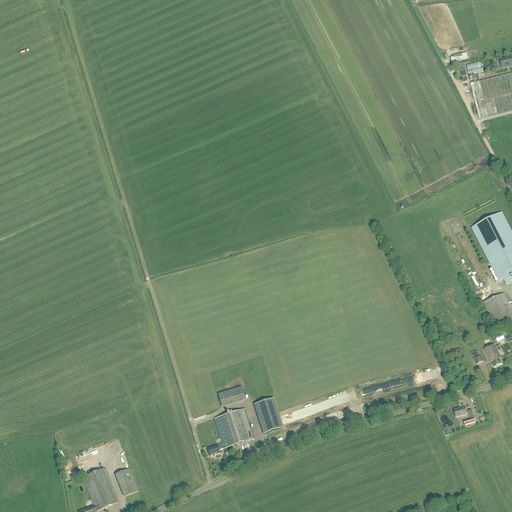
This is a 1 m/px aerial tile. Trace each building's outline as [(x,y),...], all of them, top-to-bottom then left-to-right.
[(452,63),(455,63),(455,62),(467,60),(466,54),(453,56),(454,58),(451,58),(452,63)] [(511,57),(500,60),(502,69),(511,66),(511,57)] [(477,64),(467,66),(468,71),(473,70),(474,75),(483,73),(483,68),(478,69),(477,64)] [(479,120),(511,111),(511,73),(470,84),(479,120)] [(507,286),(511,283),(511,233),(502,214),(472,229),(500,282),(504,280),(507,286)] [(511,304),(509,306),(504,295),(483,304),(496,331),(511,324),(511,304)] [(488,360),(490,359),(494,368),(502,364),(500,359),(501,359),(495,345),(484,350),(488,360)] [(477,365),(479,364),(483,362),(481,357),(479,358),(477,352),(472,354),(477,365)] [(218,395),(222,408),(246,401),(242,388),(218,395)] [(341,404),(350,402),(349,395),(340,397),(341,404)] [(274,399),(254,406),(264,435),(283,429),(274,399)] [(460,408),(461,409),(454,411),(456,418),(467,415),(465,407),(460,408)] [(245,410),(237,413),(215,420),(223,445),(207,450),(210,457),(220,454),(219,451),(246,442),(255,440),(251,429),(245,410)] [(291,414),(284,416),(287,423),(294,420),(291,414)] [(464,423),(465,427),(468,427),(469,429),(471,428),(471,427),(473,426),(472,425),(474,424),(474,425),(477,424),(475,420),(464,423)] [(96,511),(119,503),(106,469),(83,478),(94,507),(89,509),(79,511),(96,511)] [(130,470),(115,476),(124,498),(139,492),(130,470)]
